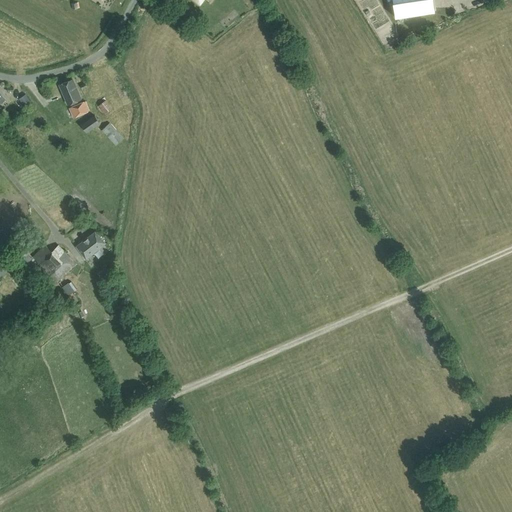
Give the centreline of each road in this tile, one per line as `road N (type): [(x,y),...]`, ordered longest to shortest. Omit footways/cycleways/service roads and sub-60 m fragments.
road 1 (track): [(0,498),(162,398),(511,251)]
road 2 (unclassified): [(0,75),(32,78),(88,60),(109,44),(135,0)]
